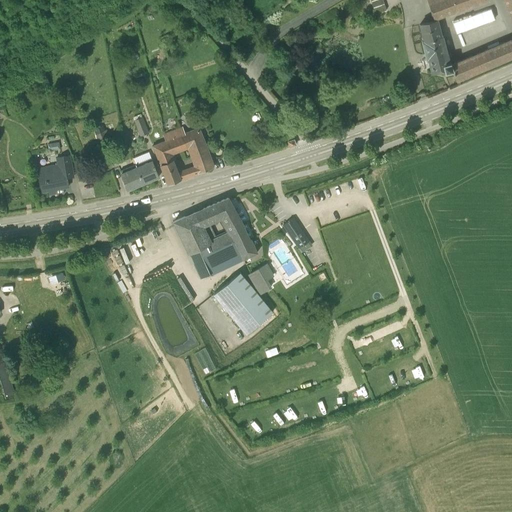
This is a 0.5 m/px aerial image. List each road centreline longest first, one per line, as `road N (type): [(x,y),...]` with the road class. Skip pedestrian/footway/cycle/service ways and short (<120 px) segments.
road 1 (secondary): [(0,232),(90,218),(310,157)]
road 2 (secondary): [(310,157),(511,80)]
road 3 (unclassified): [(310,157),(183,0)]
